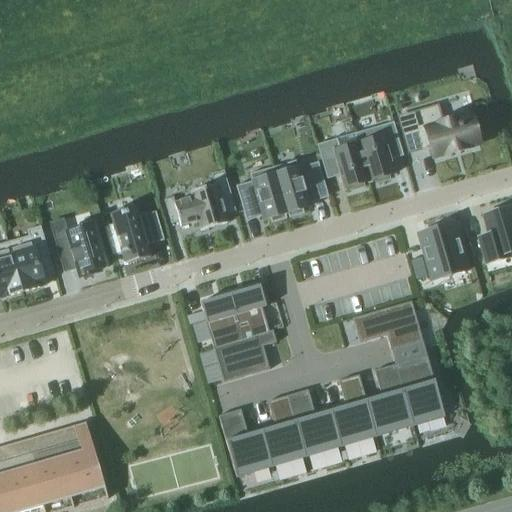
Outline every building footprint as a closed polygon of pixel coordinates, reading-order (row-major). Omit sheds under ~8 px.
[(466,149),(478,146),(476,141),(481,140),(477,127),(473,128),(470,117),(458,121),(457,120),(442,124),(437,106),(417,112),(418,114),(397,120),(407,155),(422,151),(422,149),(428,147),(431,159),(443,156),(443,157),(466,150),(466,149)] [(392,124),(353,136),(368,184),(368,183),(374,182),(375,185),(388,181),(387,178),(392,176),(385,152),(385,151),(386,151),(398,147),(392,124)] [(353,136),(315,147),(322,170),(335,166),(343,191),(348,189),(349,193),(363,189),(362,185),(367,184),(368,184),(353,136)] [(294,162),(271,169),(285,216),(286,215),(287,220),(302,216),(301,211),(308,209),(305,199),(325,193),(317,164),(297,170),(294,162)] [(250,183),(234,188),(243,217),(259,212),(262,222),(269,220),(270,225),(285,221),(283,216),(285,216),(271,169),(248,176),(250,183)] [(172,199),(162,202),(170,226),(178,224),(179,228),(197,223),(199,233),(225,225),(224,219),(235,216),(222,172),(210,176),(213,187),(188,195),(190,200),(173,205),(172,199)] [(511,254),(511,218),(509,209),(481,218),(486,237),(476,240),(484,267),(507,260),(506,256),(511,254)] [(112,226),(102,229),(111,258),(120,255),(123,267),(128,265),(144,261),(149,259),(145,248),(163,243),(154,214),(137,219),(135,213),(134,213),(126,216),(120,218),(111,220),(110,220),(112,226)] [(93,226),(66,234),(62,221),(48,225),(63,274),(76,270),(78,278),(78,279),(78,280),(94,275),(94,274),(93,274),(92,272),(106,269),(105,267),(104,268),(101,255),(104,254),(100,239),(96,240),(93,228),(94,228),(93,226)] [(465,272),(452,226),(425,234),(417,236),(423,256),(430,282),(465,272)] [(36,260),(47,257),(39,228),(25,232),(27,238),(6,244),(21,294),(44,288),(36,260)] [(0,300),(21,294),(6,244),(0,246),(0,300)] [(258,288),(228,296),(241,341),(268,334),(261,310),(264,309),(258,288)] [(228,296),(198,305),(212,350),(241,341),(228,296)] [(410,304),(351,321),(358,346),(385,338),(390,353),(421,344),(412,312),(410,304)] [(241,341),(212,350),(222,385),(268,372),(261,349),(275,345),(271,333),(268,334),(241,341)] [(425,358),(394,367),(411,428),(443,419),(425,358)] [(380,398),(364,402),(375,439),(411,428),(394,367),(372,373),(380,398)] [(344,408),(329,413),(339,449),(375,439),(364,402),(357,377),(337,383),(344,408)] [(306,392),(286,398),(304,459),(339,449),(329,413),(313,417),(306,392)] [(273,429),(260,433),(270,469),(304,459),(286,398),(266,404),(273,429)] [(239,412),(217,418),(235,480),(270,469),(260,433),(246,437),(239,412)] [(0,511),(67,511),(106,501),(84,425),(12,446),(14,451),(0,455),(0,511)]
